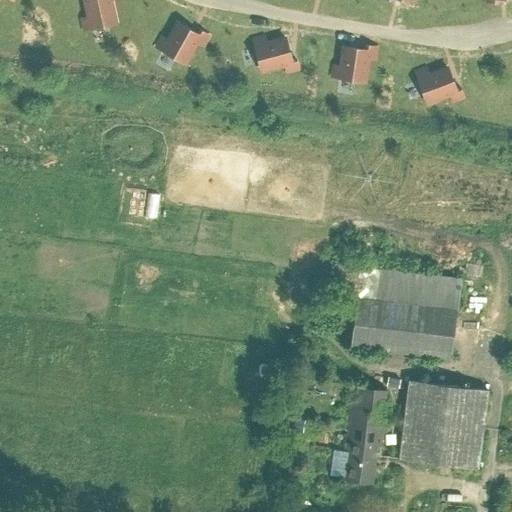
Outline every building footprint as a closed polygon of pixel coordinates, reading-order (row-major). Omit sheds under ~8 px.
[(116,22),(111,0),(84,0),(88,17),(82,18),(84,29),(116,22)] [(178,23),(168,40),(162,37),(156,47),(185,63),(197,43),(202,46),(209,35),(200,30),(197,34),(178,23)] [(253,39),(262,71),(284,65),(286,72),(298,69),(295,59),(291,60),(285,38),(266,43),(264,36),(253,39)] [(332,76),(364,81),(368,58),(374,59),(376,47),(366,45),(366,50),(343,47),(340,66),(333,65),(332,76)] [(416,72),(427,103),(449,95),(452,101),(463,97),(460,87),(455,89),(447,68),(429,75),(426,68),(416,72)] [(449,359),(459,285),(360,273),(350,346),(449,359)] [(487,390),(409,380),(399,458),(478,467),(487,390)] [(346,410),(341,450),(344,451),(342,464),(345,465),(343,478),(371,481),(374,455),(379,455),(387,389),(349,385),(346,410)] [(315,420),(294,417),(290,449),(311,452),(315,420)]
